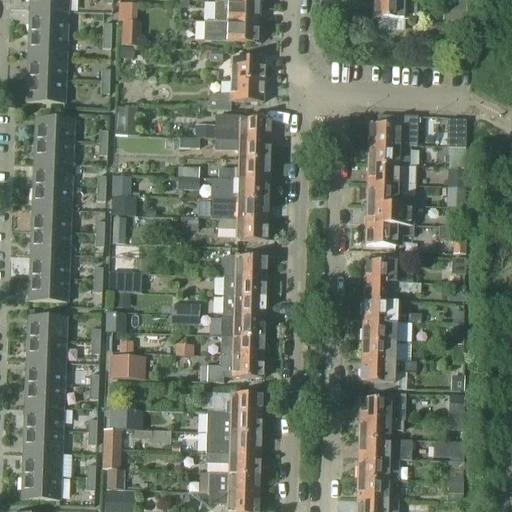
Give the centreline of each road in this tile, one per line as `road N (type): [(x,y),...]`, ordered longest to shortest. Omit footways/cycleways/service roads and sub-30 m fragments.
road 1 (residential): [(300,88),(339,93),(326,511)]
road 2 (residential): [(287,511),(300,88)]
